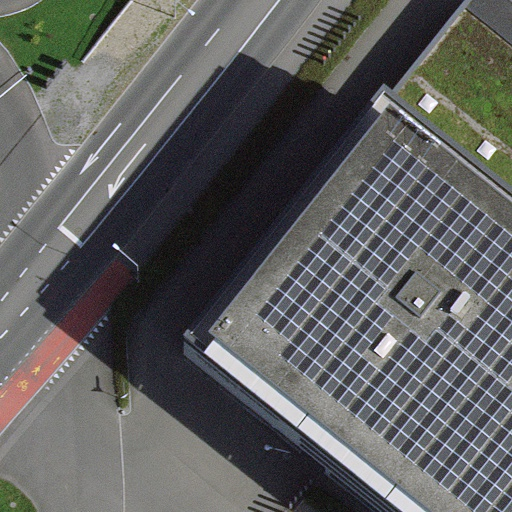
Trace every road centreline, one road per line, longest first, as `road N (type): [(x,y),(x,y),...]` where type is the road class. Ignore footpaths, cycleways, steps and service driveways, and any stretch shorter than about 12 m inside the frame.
road 1 (secondary): [(0,325),(257,0)]
road 2 (unclassified): [(0,346),(48,386),(76,447)]
